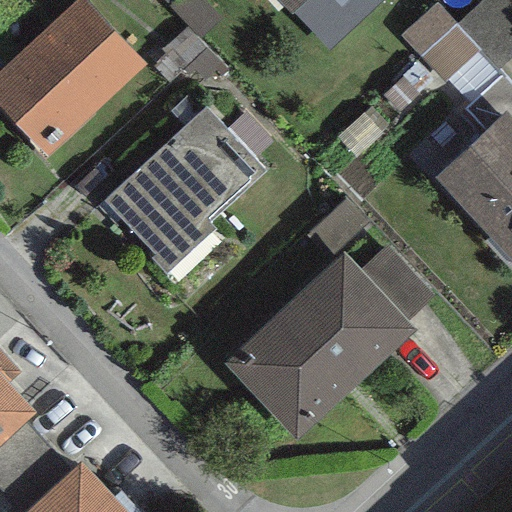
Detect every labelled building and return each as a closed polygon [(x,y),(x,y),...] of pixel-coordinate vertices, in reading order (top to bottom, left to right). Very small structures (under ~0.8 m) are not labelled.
[(66,0),(0,61),(0,97),(46,148),(145,57),(93,0),(66,0)] [(511,7),(505,0),(497,0),(460,36),(439,14),(405,45),(465,108),(511,64),(511,7)] [(103,193),(166,267),(216,221),(209,215),(265,160),(206,99),(103,193)] [(511,108),(506,102),(434,167),(511,252),(511,108)] [(221,351),(295,432),(418,319),(344,239),(221,351)] [(0,364),(0,433),(35,402),(0,364)] [(137,511),(83,451),(14,511),(137,511)]
